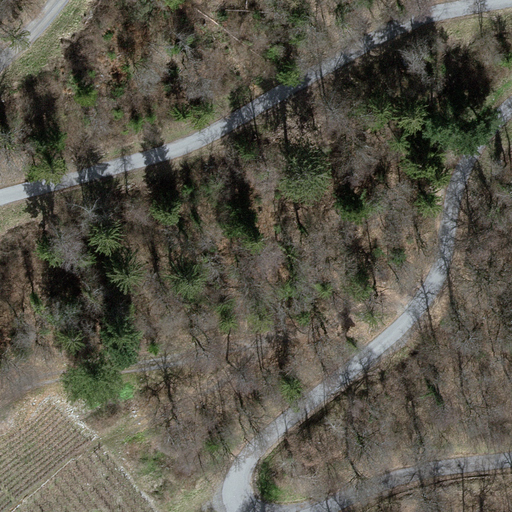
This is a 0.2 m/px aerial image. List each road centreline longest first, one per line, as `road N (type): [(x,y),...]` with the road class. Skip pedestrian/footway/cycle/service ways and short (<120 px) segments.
road 1 (unclassified): [(504,0),(401,26),(201,139),(0,198)]
road 2 (unclassified): [(248,511),(238,485),(250,454),(385,341),(435,280),(459,174),(511,106)]
road 3 (unclassified): [(511,459),(416,473),(311,511)]
